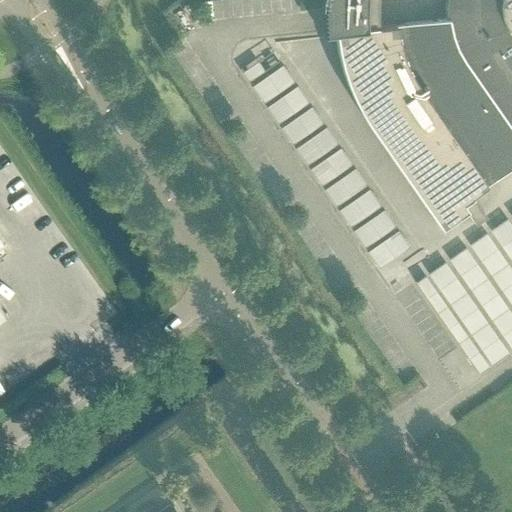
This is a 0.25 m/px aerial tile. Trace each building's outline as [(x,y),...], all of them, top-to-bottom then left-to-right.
[(511,0),(321,0),(321,5),(321,18),(322,28),(323,34),(335,33),(341,65),(352,96),(369,124),(439,225),(463,208),(472,221),(483,213),(470,194),(511,164),(511,0)] [(255,57),(362,240),(399,218),(388,199),(386,200),(374,178),(372,179),(359,157),(357,159),(345,137),(343,138),(331,116),(327,118),(289,53),(278,60),(271,48),(255,57)] [(12,230),(21,225),(11,207),(2,212),(12,230)] [(482,361),(511,340),(511,209),(495,221),(474,235),(452,250),(454,252),(423,272),(482,361)] [(373,242),(384,256),(412,235),(400,221),(373,242)] [(27,311),(32,320),(50,309),(45,300),(27,311)]
